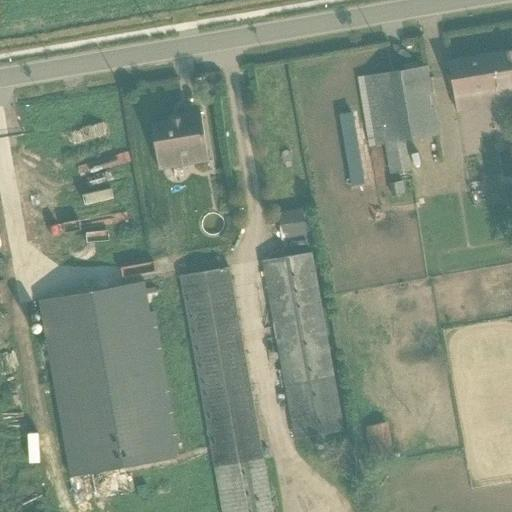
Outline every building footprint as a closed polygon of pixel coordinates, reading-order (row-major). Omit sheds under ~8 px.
[(457,113),(511,103),(511,51),(449,63),(457,113)] [(425,66),(358,78),(370,147),(384,145),(389,174),(409,171),(404,141),(436,135),(425,66)] [(193,165),(209,162),(200,110),(181,114),(182,118),(151,123),(156,156),(191,150),(193,165)] [(392,197),(406,194),(403,181),(389,184),(392,197)] [(281,239),(306,235),(302,209),(276,213),(281,239)] [(313,253),(262,261),(294,440),(295,440),(299,459),(320,455),(316,436),(344,430),(313,253)] [(270,511),(228,267),(179,277),(222,511),(270,511)] [(41,301),(72,476),(176,458),(174,451),(179,450),(154,312),(150,312),(145,282),(41,301)] [(370,458),(392,454),(387,422),(365,427),(370,458)]
